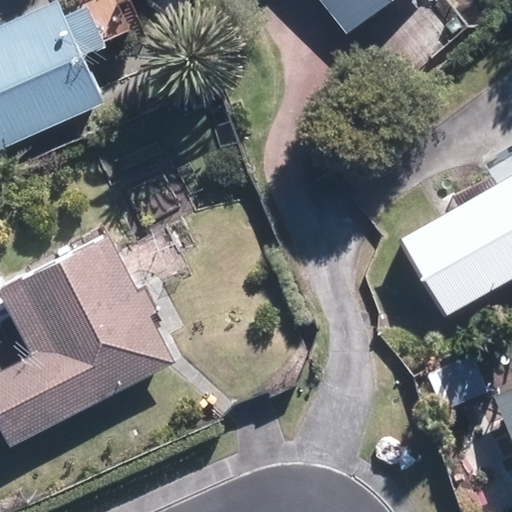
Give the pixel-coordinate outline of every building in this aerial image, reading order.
[(0,148),(115,99),(71,0),(47,0),(0,20),(0,148)] [(326,0),(353,34),(396,0),(326,0)] [(511,274),(511,150),(486,166),(496,182),(402,240),(448,314),(511,274)] [(37,346),(0,365),(0,410),(15,439),(179,354),(116,233),(8,289),(37,346)] [(511,429),(511,378),(494,386),(511,429)]
